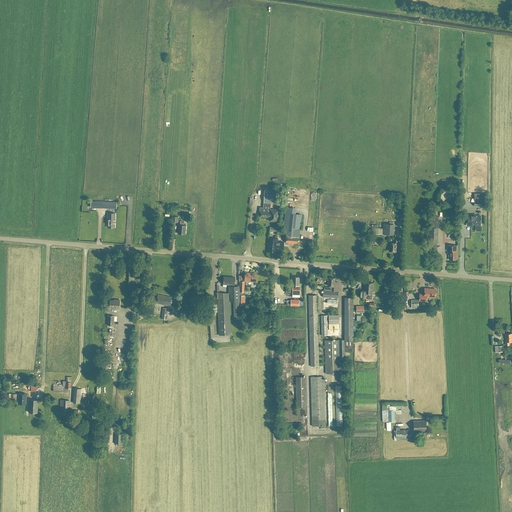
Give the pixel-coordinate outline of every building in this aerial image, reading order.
[(264,189),(264,203),(274,203),(275,190),(264,189)] [(474,197),(474,198),(474,206),(481,206),(481,202),(488,202),(488,197),(474,197)] [(271,221),(277,221),(278,210),(265,209),(265,211),(260,211),(259,216),(270,217),(270,219),(271,221)] [(115,227),(115,217),(115,213),(107,213),(107,227),(115,227)] [(481,216),(481,215),(477,215),(477,214),(470,214),(470,223),(475,223),(475,222),(481,222),(481,216)] [(435,242),(438,243),(439,227),(438,227),(439,216),(431,215),(430,227),(429,242),(432,242),(432,244),(435,245),(435,242)] [(185,234),(186,225),(183,225),(184,221),(180,221),(180,224),(178,224),(178,233),(185,234)] [(393,235),(394,224),(383,223),(383,234),(393,235)] [(299,244),(300,230),(287,229),(285,242),(299,244)] [(276,252),(278,238),(269,238),(268,251),(276,252)] [(397,243),(398,239),(395,239),(394,243),(389,242),(389,251),(396,251),(397,243)] [(449,260),(457,260),(457,246),(447,245),(447,251),(449,251),(449,260)] [(256,281),(256,273),(245,273),(245,280),(256,281)] [(234,285),(235,277),(224,276),(223,284),(234,285)] [(338,298),(338,291),(337,291),(338,282),(335,282),(335,278),(328,277),(328,285),(332,286),(332,287),(325,287),(324,290),(323,290),(323,297),(338,298)] [(372,294),(373,283),(365,282),(364,290),(360,290),(360,298),(367,298),(367,294),(372,294)] [(248,293),(255,293),(255,289),(258,289),(258,286),(255,286),(255,285),(248,285),(248,293)] [(217,292),(217,298),(212,298),(212,300),(213,304),(217,304),(213,304),(213,307),(213,309),(218,309),(218,310),(213,310),(213,312),(218,312),(219,335),(231,335),(229,293),(230,293),(230,302),(233,302),(234,321),(240,321),(240,302),(239,286),(229,286),(229,293),(217,292)] [(436,289),(425,288),(424,294),(420,294),(419,301),(427,301),(427,297),(435,297),(436,289)] [(163,304),(165,295),(158,294),(156,303),(163,304)] [(172,297),(165,295),(163,304),(170,306),(172,297)] [(311,366),(319,366),(317,295),(309,295),(311,366)] [(353,345),(353,298),(345,298),(345,340),(325,340),(326,374),(340,373),(339,358),(345,358),(345,345),(353,345)] [(330,308),(339,308),(339,299),(330,299),(330,308)] [(119,308),(120,300),(117,300),(110,300),(110,307),(119,308)] [(163,308),(162,315),(159,314),(159,319),(161,319),(167,320),(168,314),(167,314),(167,308),(163,308)] [(321,335),(328,335),(339,335),(339,323),(339,315),(328,315),(329,324),(328,324),(328,315),(321,315),(321,335)] [(312,426),(326,426),(324,376),(310,377),(312,426)] [(296,407),(307,407),(306,377),(296,377),(296,407)] [(80,404),(81,389),(75,388),(73,403),(80,404)] [(19,393),(18,404),(26,404),(27,393),(19,393)] [(9,401),(16,402),(17,394),(9,394),(9,401)] [(37,413),(38,400),(30,399),(29,412),(37,413)] [(69,414),(69,400),(61,400),(60,413),(69,414)] [(383,421),(388,421),(395,421),(394,410),(388,410),(382,410),(383,421)] [(110,444),(110,432),(111,422),(101,422),(101,432),(100,443),(110,444)] [(421,431),(426,430),(426,427),(425,427),(425,422),(414,423),(414,429),(420,429),(421,431)] [(396,438),(413,437),(413,430),(396,430),(396,438)]
